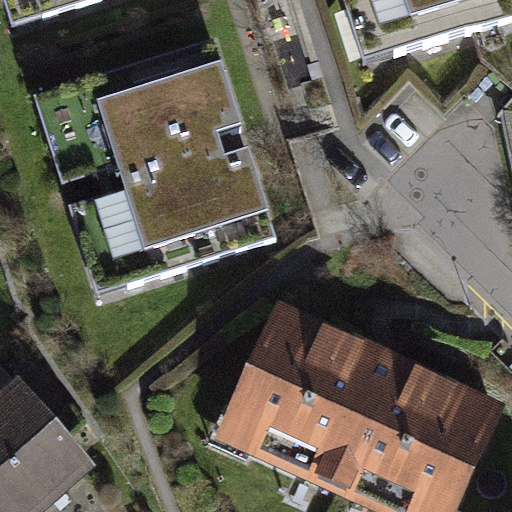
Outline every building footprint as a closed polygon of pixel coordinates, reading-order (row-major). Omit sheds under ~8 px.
[(36,0),(43,21),(108,0),(36,0)] [(375,0),(394,59),(511,21),(511,11),(508,0),(375,0)] [(213,46),(66,92),(93,180),(117,172),(124,195),(101,202),(128,290),(276,244),(248,156),(222,164),(215,141),(241,133),(213,46)] [(375,362),(279,319),(235,416),(260,427),(251,448),(391,511),(422,511),(426,503),(447,511),(452,511),(496,417),(400,374),(398,379),(372,368),(375,362)] [(0,396),(15,384),(0,366),(0,396)] [(18,396),(0,412),(0,511),(31,511),(82,468),(18,396)]
